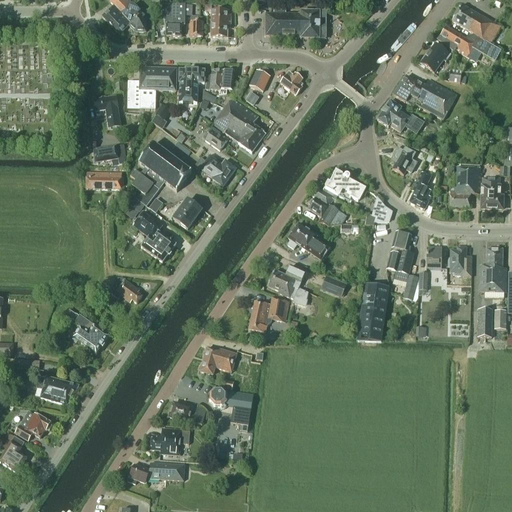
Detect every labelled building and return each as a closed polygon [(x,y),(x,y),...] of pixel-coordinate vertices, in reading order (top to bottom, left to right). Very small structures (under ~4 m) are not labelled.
[(132,6),(126,0),(112,0),(109,3),(114,7),(113,8),(112,8),(102,18),(119,36),(129,27),(135,33),(145,33),(145,19),(140,13),(133,6),(132,6)] [(185,17),(185,6),(172,6),(169,6),(169,19),(167,19),(167,26),(166,26),(166,38),(181,38),(181,26),(183,26),(184,26),(184,18),(185,18),(185,17)] [(473,36),(490,46),(501,29),(481,16),(480,18),(461,6),(452,22),(473,36)] [(300,16),(286,16),(286,9),(274,9),(274,15),(265,15),(265,38),(300,38),(300,40),(324,41),(325,39),(325,14),(324,13),(320,13),(300,13),(300,16)] [(219,21),(219,12),(211,12),(211,39),(218,39),(218,21),(219,21)] [(218,21),(218,39),(227,39),(227,21),(230,21),(231,13),(219,12),(219,21),(218,21)] [(191,17),(191,24),(190,24),(189,38),(202,38),(203,24),(198,24),(198,18),(191,17)] [(501,53),(490,46),(473,36),(465,40),(446,29),(442,35),(441,35),(438,40),(438,42),(453,53),(454,52),(469,61),(475,52),(479,55),(494,63),(495,64),(501,53)] [(450,57),(434,46),(427,56),(426,56),(420,64),(433,74),(442,61),(445,63),(450,57)] [(266,77),(269,71),(263,68),(260,75),(266,77)] [(462,72),(450,70),(449,75),(449,83),(464,86),(465,77),(461,77),(462,72)] [(176,72),(140,71),(139,83),(128,83),(127,111),(155,112),(155,117),(163,122),(170,112),(155,102),(155,93),(175,94),(176,72)] [(208,86),(211,77),(204,77),(204,72),(179,72),(179,85),(179,105),(197,105),(197,85),(208,86)] [(212,73),(211,77),(208,86),(206,92),(221,92),(223,73),(212,73)] [(234,73),(223,73),(221,92),(221,94),(220,94),(220,98),(225,97),(225,92),(231,92),(234,73)] [(269,79),(256,73),(249,88),(263,94),(269,79)] [(293,77),(289,74),(280,85),(296,97),(302,89),(301,89),(303,86),(300,84),(302,81),(295,75),(293,77)] [(416,84),(405,78),(393,99),(404,106),(405,105),(413,109),(414,108),(443,123),(457,97),(428,81),(424,88),(416,83),(416,84)] [(123,93),(123,83),(115,84),(115,93),(123,93)] [(206,93),(204,101),(216,103),(217,95),(206,93)] [(255,106),(261,98),(253,93),(247,100),(255,106)] [(120,128),(115,98),(93,102),(95,113),(105,112),(108,130),(120,128)] [(259,141),(260,143),(265,136),(252,126),(258,118),(232,101),(229,104),(225,108),(242,120),(237,126),(258,142),(259,141)] [(401,111),(390,103),(378,122),(389,129),(390,127),(397,132),(401,135),(406,129),(417,136),(425,125),(412,117),(410,120),(400,113),(401,111)] [(251,155),(260,143),(259,141),(258,142),(237,126),(242,120),(225,108),(213,126),(225,134),(225,135),(238,145),(251,155)] [(209,127),(200,139),(203,141),(220,152),(228,141),(212,129),(209,127)] [(181,135),(176,141),(181,145),(186,138),(181,135)] [(191,174),(153,145),(149,151),(147,150),(141,159),(142,160),(138,165),(145,170),(140,176),(135,172),(130,178),(136,182),(132,188),(137,192),(132,198),(146,209),(164,185),(177,194),(182,187),(187,181),(186,181),(191,174)] [(126,160),(124,146),(117,147),(93,151),(95,164),(112,162),(119,161),(120,166),(122,166),(126,160)] [(412,162),(400,156),(392,171),(403,178),(406,172),(411,175),(417,164),(412,161),(412,162)] [(206,163),(200,172),(211,180),(223,189),(236,171),(224,162),(222,166),(210,157),(206,163)] [(199,172),(200,172),(206,163),(200,159),(193,168),(199,172)] [(480,171),(452,170),(452,178),(454,178),(453,194),(449,194),(449,210),(469,211),(470,197),(479,198),(480,171)] [(415,194),(409,204),(425,212),(429,204),(428,204),(431,200),(429,199),(432,193),(428,191),(429,188),(427,187),(432,178),(421,172),(411,192),(415,194)] [(350,181),(350,180),(350,179),(349,178),(349,177),(348,177),(347,177),(346,177),(345,177),(345,178),(344,178),(336,174),(337,174),(336,173),(330,185),(328,183),(324,191),(338,198),(349,204),(351,200),(358,203),(365,191),(349,183),(350,181)] [(121,175),(86,175),(86,191),(121,191),(121,175)] [(499,181),(481,180),(481,210),(502,211),(502,199),(499,199),(499,181)] [(333,201),(317,190),(311,199),(315,200),(308,211),(321,221),(319,225),(330,229),(340,227),(346,218),(329,208),(333,201)] [(385,207),(377,198),(371,217),(376,219),(374,223),(389,223),(393,212),(385,207)] [(163,205),(156,200),(149,210),(156,215),(163,205)] [(200,211),(187,202),(173,221),(187,231),(193,224),(191,222),(200,211)] [(163,227),(143,213),(133,227),(148,239),(141,249),(162,265),(167,257),(168,258),(170,254),(175,246),(158,234),(163,227)] [(351,236),(352,235),(352,227),(341,226),(341,235),(351,236)] [(317,240),(298,227),(289,241),(291,243),(287,248),(294,252),(298,247),(321,264),(330,251),(316,242),(317,240)] [(412,239),(396,235),(386,271),(395,273),(396,274),(395,280),(407,283),(405,291),(403,299),(413,302),(419,279),(411,277),(409,276),(414,256),(410,255),(408,254),(412,239)] [(441,271),(441,264),(442,250),(426,249),(426,271),(441,271)] [(448,261),(448,264),(448,269),(450,269),(449,274),(454,274),(454,278),(461,279),(471,280),(472,259),(466,259),(466,250),(457,250),(457,253),(450,253),(450,261),(448,261)] [(500,250),(497,250),(496,251),(484,250),(483,268),(480,268),(479,294),(496,295),(505,295),(506,270),(502,270),(502,251),(501,251),(500,250)] [(291,269),(287,278),(302,284),(306,276),(291,269)] [(274,273),(267,288),(280,293),(279,295),(293,301),(293,303),(295,304),(295,305),(305,307),(308,294),(299,290),(302,284),(287,278),(274,273)] [(124,281),(118,280),(108,294),(118,301),(121,298),(130,305),(132,302),(137,306),(142,298),(137,295),(139,293),(124,281)] [(346,288),(327,280),(322,291),(341,299),(346,288)] [(389,289),(365,286),(357,342),(381,343),(389,289)] [(288,304),(272,300),(271,307),(255,303),(249,332),(265,335),(267,328),(272,325),(272,322),(284,324),(288,304)] [(69,311),(65,317),(75,324),(79,327),(78,329),(79,330),(72,340),(74,341),(73,342),(76,345),(77,343),(96,356),(108,339),(79,318),(79,319),(69,311)] [(492,313),(478,312),(477,340),(491,340),(492,313)] [(506,313),(495,312),(494,332),(505,332),(506,313)] [(419,328),(418,337),(427,337),(427,328),(419,328)] [(0,344),(0,356),(13,357),(14,345),(0,344)] [(219,353),(207,350),(200,374),(213,377),(215,369),(231,374),(237,356),(219,351),(219,353)] [(40,363),(14,361),(14,370),(39,372),(40,363)] [(46,379),(41,378),(38,390),(43,391),(40,400),(67,407),(78,387),(46,379)] [(223,390),(231,392),(234,384),(225,382),(223,390)] [(209,397),(209,403),(210,405),(214,409),(215,410),(221,410),(223,410),(223,409),(224,411),(228,408),(233,409),(230,425),(241,427),(240,432),(247,433),(251,412),(253,397),(224,392),(222,391),(216,391),(214,391),(210,395),(209,397)] [(191,411),(174,405),(169,419),(188,425),(188,422),(196,424),(196,425),(203,427),(207,414),(203,410),(198,408),(196,415),(190,413),(191,411)] [(20,428),(15,435),(28,443),(32,436),(40,440),(44,433),(46,433),(49,432),(52,428),(51,425),(34,415),(34,416),(28,413),(20,428)] [(190,433),(163,430),(162,438),(153,438),(151,451),(161,452),(161,455),(179,456),(180,446),(189,447),(190,433)] [(1,447),(7,451),(15,439),(9,435),(1,447)] [(15,439),(7,451),(0,461),(0,464),(17,475),(21,474),(23,471),(22,467),(27,460),(18,455),(21,451),(21,450),(24,445),(15,439)] [(185,467),(151,465),(150,472),(135,466),(132,473),(131,472),(129,477),(130,477),(128,483),(135,486),(137,482),(146,485),(148,480),(184,482),(185,467)]
